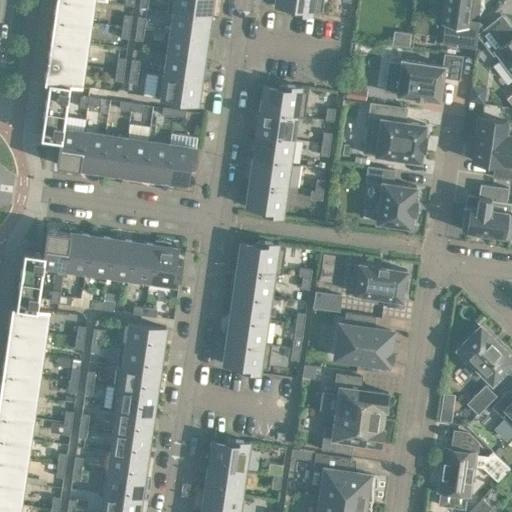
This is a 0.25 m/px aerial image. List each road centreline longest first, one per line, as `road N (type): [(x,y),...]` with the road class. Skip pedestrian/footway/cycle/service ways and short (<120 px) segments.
road 1 (residential): [(172,511),(214,218)]
road 2 (residential): [(440,252),(404,511)]
road 3 (residential): [(214,218),(245,0)]
road 4 (residential): [(214,218),(22,192)]
road 5 (residential): [(466,85),(440,252)]
